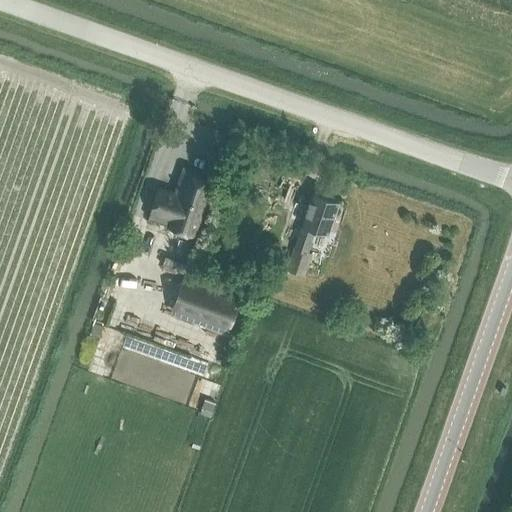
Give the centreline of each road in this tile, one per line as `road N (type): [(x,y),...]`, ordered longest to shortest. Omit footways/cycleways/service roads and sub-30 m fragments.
road 1 (unclassified): [(511,181),(0,5)]
road 2 (tertiary): [(426,511),(511,270)]
